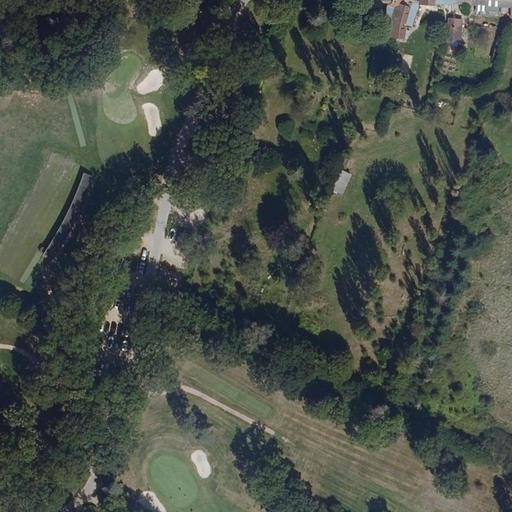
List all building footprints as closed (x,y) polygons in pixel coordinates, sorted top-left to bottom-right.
[(379,0),(379,2),(389,2),(385,14),(415,17),(417,10),(418,10),(420,4),(454,5),(454,0),(379,0)] [(415,17),(385,14),(379,34),(387,37),(403,39),(405,25),(412,27),(415,17)] [(457,50),(459,21),(449,20),(447,49),(457,50)] [(333,192),(344,196),(352,174),(342,170),(333,192)] [(79,172),(50,260),(68,266),(97,178),(79,172)]
